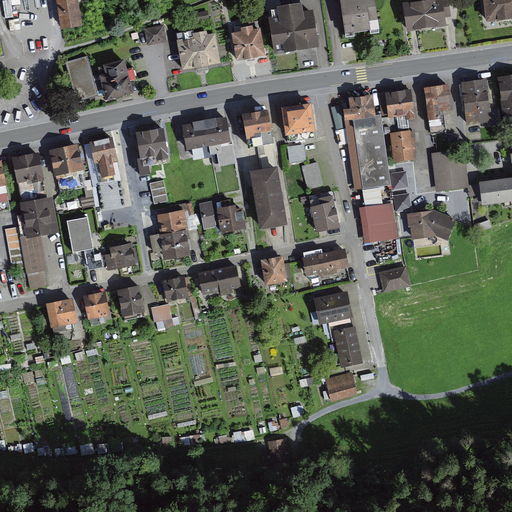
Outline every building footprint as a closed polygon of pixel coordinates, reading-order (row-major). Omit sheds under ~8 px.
[(79,0),(57,0),(63,32),(84,29),(79,0)] [(280,0),(265,0),(267,10),(278,8),(281,8),(280,0)] [(376,0),(341,0),(347,32),(381,27),(376,0)] [(417,0),(405,2),(408,29),(446,25),(443,0),(417,0)] [(511,0),(483,0),(486,22),(511,18),(511,0)] [(279,16),(270,17),(276,53),(318,46),(312,10),(302,12),(301,5),(281,8),(278,8),(279,16)] [(166,42),(163,26),(145,30),(148,46),(166,42)] [(260,27),(231,32),(236,60),(251,57),(265,54),(260,27)] [(178,39),(182,70),(202,67),(220,64),(215,33),(178,39)] [(124,58),(102,64),(104,71),(95,74),(90,54),(66,61),(78,101),(100,95),(98,89),(104,88),(107,99),(133,92),(130,80),(137,78),(133,67),(127,69),(124,58)] [(511,76),(500,77),(504,114),(511,113),(511,76)] [(486,79),(461,83),(468,125),(492,122),(486,79)] [(450,85),(426,88),(430,121),(444,119),(443,111),(453,110),(450,85)] [(412,91),(384,95),(387,117),(415,114),(412,91)] [(374,92),(348,96),(350,108),(345,109),(347,120),(354,119),(356,130),(379,126),(378,115),(374,92)] [(313,104),(284,108),(288,140),(317,136),(313,104)] [(268,110),(242,115),(246,138),(261,136),(263,145),(273,143),(268,110)] [(382,114),(378,115),(379,126),(356,130),(364,187),(392,183),(382,114)] [(226,117),(205,121),(210,146),(228,143),(231,142),(226,117)] [(205,121),(182,125),(187,150),(210,146),(205,121)] [(163,129),(137,133),(141,159),(138,160),(140,177),(151,175),(150,166),(157,165),(156,160),(167,158),(165,145),(163,129)] [(416,130),(392,132),(395,161),(419,159),(416,130)] [(117,137),(90,142),(95,163),(100,162),(103,177),(114,175),(112,165),(123,162),(117,137)] [(79,143),(50,149),(56,175),(59,175),(82,169),(85,169),(79,143)] [(228,143),(210,146),(211,155),(217,154),(220,167),(236,164),(232,145),(229,145),(228,143)] [(306,145),(290,145),(290,162),(306,162),(306,145)] [(462,150),(432,154),(437,192),(467,188),(462,150)] [(40,152),(12,157),(18,185),(45,179),(40,152)] [(3,160),(0,160),(0,206),(12,204),(3,160)] [(321,162),(304,164),(308,188),(325,185),(321,162)] [(277,167),(250,172),(260,230),(274,227),(287,225),(277,167)] [(59,175),(63,192),(86,187),(82,169),(59,175)] [(416,197),(412,169),(394,172),(398,200),(416,197)] [(511,177),(480,182),(483,205),(511,200),(511,177)] [(120,180),(98,184),(103,212),(125,209),(120,180)] [(164,181),(150,184),(152,194),(155,204),(168,201),(164,181)] [(321,198),(323,203),(312,206),(318,232),(342,227),(334,195),(321,198)] [(49,197),(19,203),(22,216),(17,216),(19,228),(5,230),(12,270),(27,268),(30,288),(44,286),(42,272),(48,270),(42,237),(56,234),(49,197)] [(212,201),(200,203),(205,229),(217,227),(212,201)] [(396,201),(362,207),(367,243),(402,238),(396,201)] [(243,204),(217,207),(220,233),(247,230),(243,204)] [(437,209),(410,212),(413,238),(438,236),(450,242),(459,219),(437,209)] [(184,210),(157,215),(160,234),(150,236),(153,253),(162,251),(164,260),(190,255),(187,240),(190,240),(184,210)] [(87,218),(67,222),(73,252),(85,251),(93,249),(87,218)] [(131,243),(108,248),(110,254),(105,255),(108,271),(113,269),(136,265),(136,263),(138,263),(136,248),(132,248),(131,243)] [(339,269),(349,267),(346,248),(326,252),(325,247),(303,251),(308,276),(319,274),(320,278),(340,274),(339,269)] [(85,251),(88,271),(96,269),(103,268),(101,254),(94,255),(93,249),(85,251)] [(287,281),(282,257),(261,261),(265,285),(287,281)] [(410,265),(382,272),(387,292),(415,285),(410,265)] [(241,288),(236,266),(199,273),(203,295),(220,291),(221,296),(233,294),(233,290),(241,288)] [(189,297),(185,277),(163,281),(167,302),(189,297)] [(145,312),(140,286),(118,291),(123,316),(145,312)] [(111,316),(105,292),(82,297),(88,321),(111,316)] [(354,319),(349,293),(319,299),(324,324),(354,319)] [(196,296),(190,297),(196,320),(201,318),(196,296)] [(77,324),(71,298),(47,303),(52,329),(56,328),(59,344),(74,340),(76,329),(75,324),(77,324)] [(171,319),(168,305),(164,306),(156,307),(152,308),(155,322),(171,319)] [(364,362),(358,328),(338,332),(345,365),(364,362)] [(359,395),(354,374),(330,379),(334,401),(359,395)] [(292,439),(274,442),(277,461),(294,458),(292,439)]
